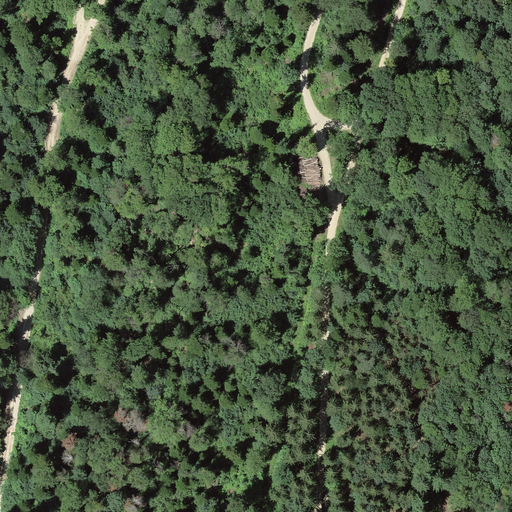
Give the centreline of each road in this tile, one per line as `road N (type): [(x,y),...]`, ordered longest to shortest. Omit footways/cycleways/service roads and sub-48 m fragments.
road 1 (track): [(317,511),(331,208),(319,131),(317,0)]
road 2 (track): [(0,427),(58,93),(95,0)]
road 3 (track): [(426,0),(511,231)]
road 4 (track): [(400,0),(331,208)]
